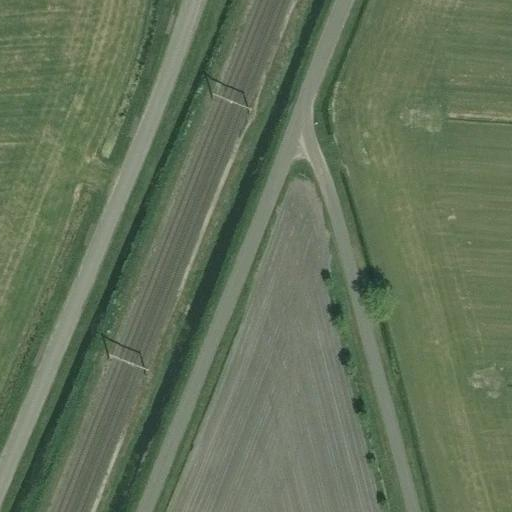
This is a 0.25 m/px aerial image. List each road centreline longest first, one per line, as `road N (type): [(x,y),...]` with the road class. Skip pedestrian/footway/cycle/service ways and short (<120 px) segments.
road 1 (unclassified): [(0,484),(194,0)]
road 2 (unclassified): [(144,511),(296,130)]
road 3 (unclassified): [(413,511),(321,166),(296,130)]
road 4 (unclassified): [(296,130),(348,0)]
